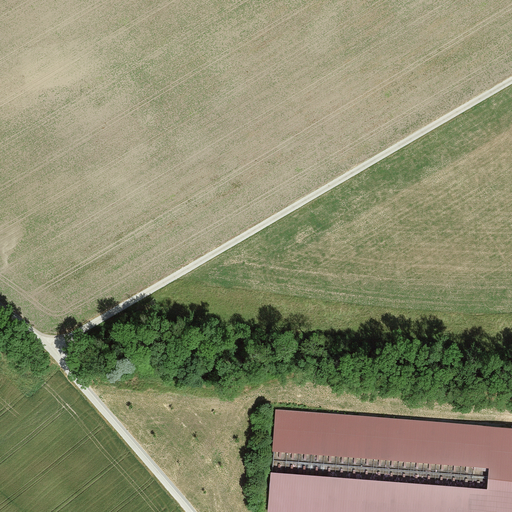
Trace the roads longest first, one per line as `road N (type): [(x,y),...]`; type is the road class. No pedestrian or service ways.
road 1 (track): [(48,343),(90,328),(511,80)]
road 2 (track): [(0,306),(48,343),(188,511)]
